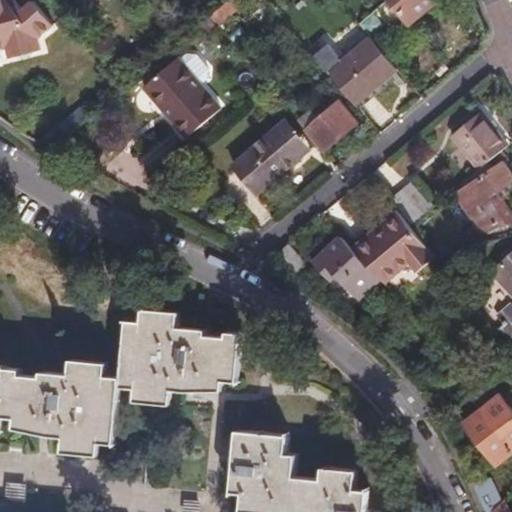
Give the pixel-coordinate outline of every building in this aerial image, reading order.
[(0,55),(30,46),(28,35),(42,22),(23,0),(22,0),(13,6),(7,10),(0,2),(0,55)] [(0,0),(0,2),(7,10),(13,6),(7,0),(0,0)] [(215,0),(199,14),(207,24),(232,3),(229,0),(215,0)] [(390,0),(405,17),(424,0),(390,0)] [(321,66),(349,100),(380,74),(391,65),(364,31),(321,66)] [(188,50),(178,48),(133,85),(174,135),(212,103),(192,80),(198,74),(199,63),(188,50)] [(341,125),(348,119),(329,97),(297,124),(316,146),(341,125)] [(40,145),(79,112),(72,104),(33,136),(40,145)] [(471,165),(500,140),(478,115),(472,108),(443,132),(471,165)] [(274,119),(222,163),(246,191),(264,177),(290,155),(279,142),(288,135),(274,119)] [(279,142),(290,155),(298,148),(288,135),(279,142)] [(502,167),(497,159),(447,191),(471,227),(506,215),(489,188),(507,175),(502,167)] [(435,198),(413,173),(391,192),(395,196),(413,217),(435,198)] [(395,196),(384,206),(388,210),(403,226),(413,217),(395,196)] [(372,278),(376,283),(400,262),(403,266),(423,249),(403,226),(388,210),(374,222),(376,223),(346,249),(372,278)] [(347,299),(372,278),(346,249),(332,233),(310,253),(302,260),(320,280),(326,275),(347,299)] [(511,290),(511,241),(488,265),(511,290)] [(277,243),(266,252),(282,271),(293,262),(277,243)] [(408,271),(427,254),(423,249),(403,266),(408,271)] [(506,331),(511,324),(511,311),(501,300),(488,311),(506,331)] [(140,314),(120,313),(117,362),(116,373),(129,374),(127,395),(163,397),(164,382),(219,386),(220,378),(236,379),(240,319),(219,318),(219,328),(200,327),(201,315),(172,313),(172,303),(141,301),(140,314)] [(0,364),(0,413),(5,414),(4,424),(30,425),(36,426),(44,426),(52,427),(51,448),(94,451),(95,439),(112,440),(116,373),(117,362),(102,361),(103,348),(62,345),(60,368),(0,364)] [(476,377),(458,394),(471,408),(488,391),(476,377)] [(440,403),(431,390),(423,395),(431,409),(440,403)] [(488,391),(471,408),(455,423),(469,438),(469,441),(484,457),(487,457),(491,460),(511,439),(511,415),(505,409),(488,391)] [(285,430),(233,427),(229,491),(240,492),(239,496),(239,510),(263,511),(361,511),(363,484),(350,484),(351,467),(322,465),(322,473),(297,471),(298,448),(284,447),(285,430)] [(465,482),(480,511),(491,501),(481,476),(465,482)] [(480,511),(497,511),(492,500),(491,501),(480,511)]
